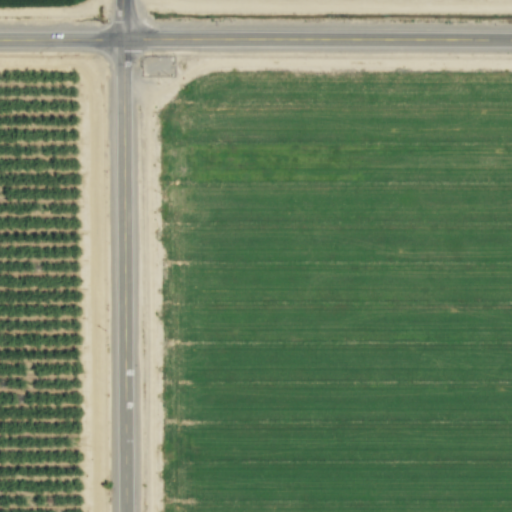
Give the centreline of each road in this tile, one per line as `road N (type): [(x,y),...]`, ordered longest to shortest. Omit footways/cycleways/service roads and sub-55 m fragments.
road 1 (tertiary): [(134,511),(130,0)]
road 2 (tertiary): [(0,40),(511,42)]
